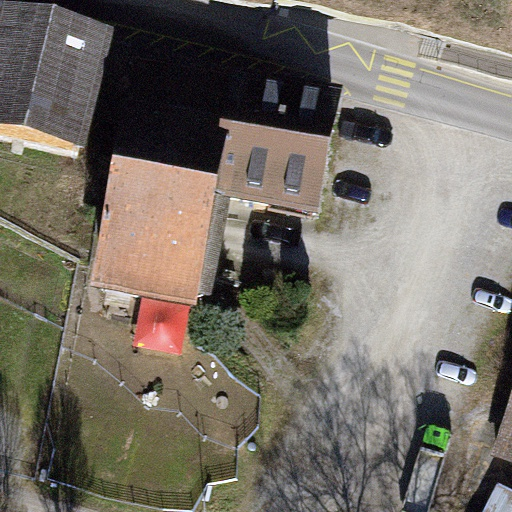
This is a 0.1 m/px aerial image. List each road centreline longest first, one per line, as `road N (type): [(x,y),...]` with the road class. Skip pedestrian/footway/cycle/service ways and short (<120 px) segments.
road 1 (residential): [(458,98),(313,511)]
road 2 (tertiary): [(458,98),(93,0)]
